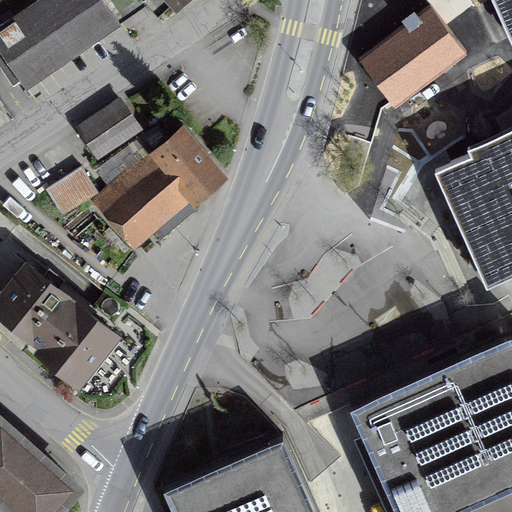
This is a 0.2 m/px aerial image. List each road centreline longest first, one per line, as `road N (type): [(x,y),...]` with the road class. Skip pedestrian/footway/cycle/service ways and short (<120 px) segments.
road 1 (secondary): [(129,477),(281,137),(314,0)]
road 2 (residential): [(0,148),(233,0)]
road 3 (residential): [(0,363),(129,477)]
